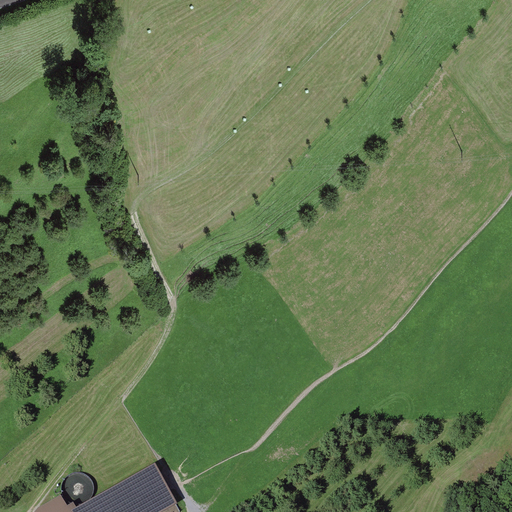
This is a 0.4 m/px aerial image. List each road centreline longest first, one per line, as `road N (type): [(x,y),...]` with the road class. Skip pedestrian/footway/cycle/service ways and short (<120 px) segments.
road 1 (track): [(375,0),(245,127),(143,197),(137,221),(173,301),(168,330),(113,414),(28,511)]
road 2 (track): [(511,197),(393,333),(309,392),(202,511)]
